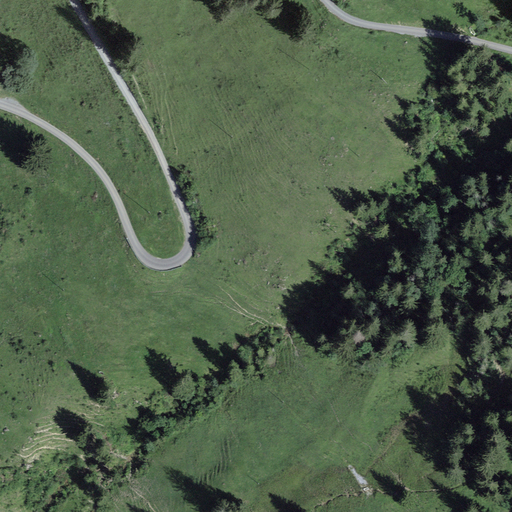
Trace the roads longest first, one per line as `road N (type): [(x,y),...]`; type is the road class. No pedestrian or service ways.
road 1 (track): [(76,0),(162,159),(189,233),(188,252),(162,265),(143,257),(107,181),(84,154),(0,105)]
road 2 (track): [(511,49),(359,24),(324,0)]
